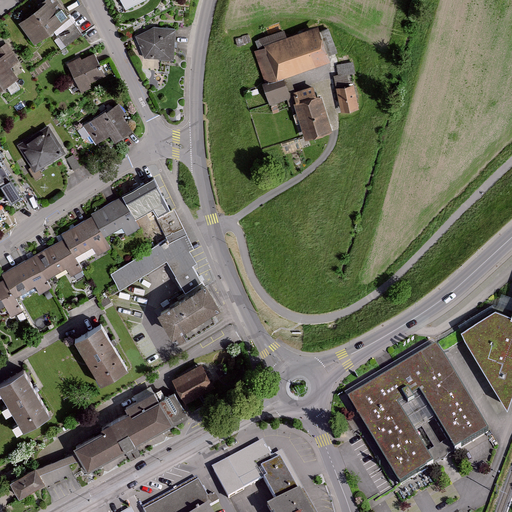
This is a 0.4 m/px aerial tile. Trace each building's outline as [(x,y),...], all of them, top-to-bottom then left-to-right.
[(72,14),(60,0),(40,0),(42,2),(17,21),(33,43),(72,14)] [(174,28),(152,27),(136,34),(145,58),(173,59),(174,28)] [(312,30),(252,51),(262,85),(280,79),(322,66),(312,30)] [(0,47),(0,87),(13,80),(7,70),(17,63),(5,45),(0,47)] [(105,75),(94,53),(82,58),(80,54),(67,60),(82,91),(92,86),(90,82),(105,75)] [(286,101),(280,79),(257,87),(263,107),(286,101)] [(309,87),(291,92),(293,102),(290,103),(300,142),(327,135),(317,98),(312,99),(309,87)] [(350,88),(333,91),(337,114),(356,111),(350,88)] [(123,114),(116,104),(102,113),(101,111),(80,126),(94,145),(105,136),(111,145),(130,131),(119,117),(123,114)] [(66,151),(49,125),(17,146),(33,172),(66,151)] [(0,184),(9,178),(0,165),(0,184)] [(171,207),(154,178),(91,213),(92,215),(62,231),(65,238),(1,273),(4,279),(0,281),(0,315),(7,311),(10,316),(22,310),(20,305),(52,287),(48,279),(67,269),(71,276),(83,269),(80,264),(111,247),(106,237),(123,228),(127,235),(141,227),(137,219),(156,208),(159,213),(171,207)] [(194,248),(174,208),(157,217),(166,239),(111,271),(120,287),(166,260),(185,292),(203,282),(192,264),(197,262),(190,250),(194,248)] [(205,282),(159,310),(173,333),(219,307),(205,282)] [(511,379),(511,289),(503,319),(488,313),(454,333),(502,409),(511,379)] [(100,323),(76,337),(104,381),(128,368),(100,323)] [(484,435),(428,344),(339,398),(393,488),(426,468),(391,410),(414,396),(451,455),(484,435)] [(199,365),(171,380),(184,404),(212,388),(199,365)] [(24,367),(0,381),(0,385),(23,426),(50,410),(24,367)] [(156,398),(150,385),(119,402),(125,414),(156,398)] [(159,399),(76,442),(88,466),(171,422),(159,399)] [(266,440),(214,466),(231,497),(263,480),(276,503),(267,507),(269,511),(311,511),(282,457),(276,460),(266,440)] [(42,463),(51,484),(74,473),(69,461),(82,455),(78,447),(42,463)] [(36,467),(9,480),(18,497),(44,483),(36,467)] [(196,481),(143,510),(143,511),(196,511),(202,509),(216,502),(212,494),(205,498),(196,481)]
